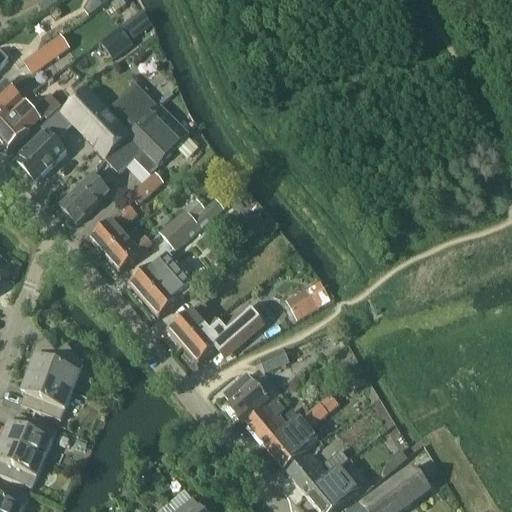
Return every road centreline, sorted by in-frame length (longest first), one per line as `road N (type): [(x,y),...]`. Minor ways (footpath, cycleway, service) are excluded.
road 1 (tertiary): [(275,511),(120,314),(47,236)]
road 2 (residential): [(0,357),(47,236)]
